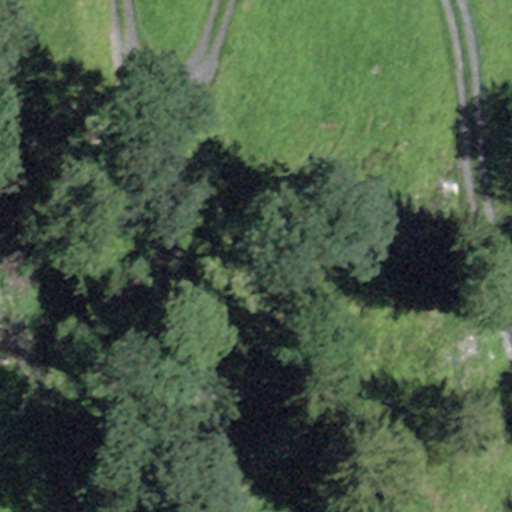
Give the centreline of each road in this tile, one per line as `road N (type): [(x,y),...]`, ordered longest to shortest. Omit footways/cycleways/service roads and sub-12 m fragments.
road 1 (track): [(511,353),(478,186),(465,19),(455,0)]
road 2 (track): [(225,0),(171,139),(127,75),(113,0)]
